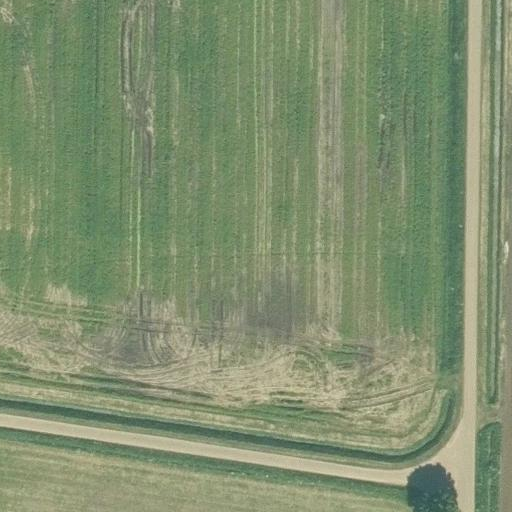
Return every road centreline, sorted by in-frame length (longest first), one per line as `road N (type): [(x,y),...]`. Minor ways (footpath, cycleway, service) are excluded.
road 1 (unclassified): [(466,486),(473,0)]
road 2 (unclassified): [(466,486),(0,418)]
